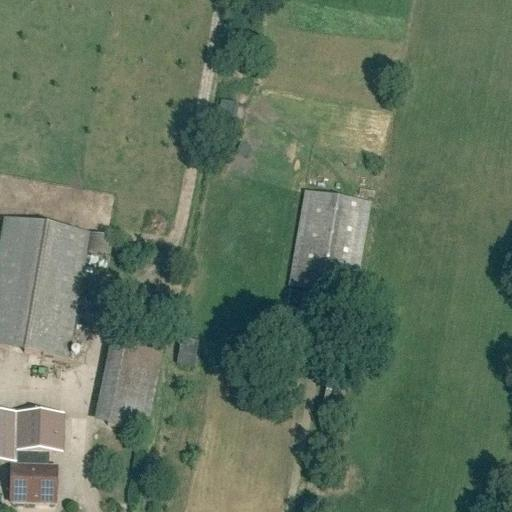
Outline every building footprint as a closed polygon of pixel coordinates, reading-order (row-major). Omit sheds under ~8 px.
[(234,121),(236,103),(222,101),(220,119),(234,121)] [(290,291),(353,302),(370,205),(307,194),(290,291)] [(98,320),(112,240),(5,221),(0,247),(0,349),(68,362),(76,316),(98,320)] [(116,328),(99,421),(150,430),(167,338),(116,328)] [(199,345),(181,342),(176,368),(194,371),(199,345)] [(63,455),(64,418),(0,415),(0,465),(15,466),(14,469),(12,469),(11,505),(55,506),(56,471),(43,470),(43,455),(63,455)]
